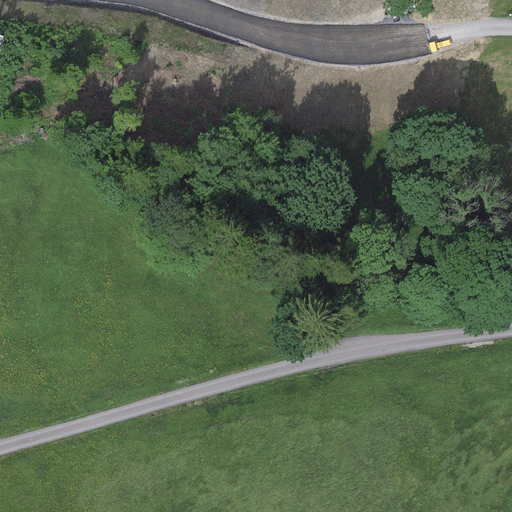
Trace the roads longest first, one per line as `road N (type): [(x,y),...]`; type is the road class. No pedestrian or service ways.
road 1 (unclassified): [(511,329),(333,354),(0,447)]
road 2 (unclassified): [(365,57),(243,5),(212,0)]
road 3 (unclassified): [(365,57),(450,32),(511,28)]
